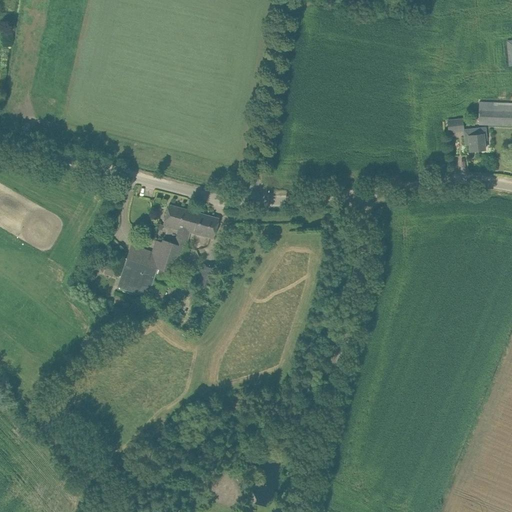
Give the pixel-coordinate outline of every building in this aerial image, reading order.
[(478,124),(511,125),(511,109),(478,108),(478,124)] [(447,120),(449,132),(464,131),(462,119),(447,120)] [(468,130),(469,134),(464,135),(465,145),(470,145),(470,151),(485,150),(483,134),(478,134),(478,129),(468,130)] [(174,243),(182,246),(187,232),(189,228),(190,228),(195,212),(169,204),(163,225),(178,229),(174,243)] [(219,219),(195,212),(190,228),(189,228),(187,232),(182,246),(186,247),(190,233),(213,239),(219,219)] [(162,255),(182,262),(187,248),(186,247),(182,246),(174,243),(163,240),(162,242),(156,240),(153,250),(131,243),(117,287),(147,297),(153,280),(152,280),(153,276),(156,277),(162,255)] [(178,275),(182,262),(173,259),(162,255),(156,277),(174,283),(176,275),(178,275)] [(194,288),(210,294),(218,271),(202,265),(194,288)] [(160,300),(166,284),(153,280),(147,297),(160,300)]
